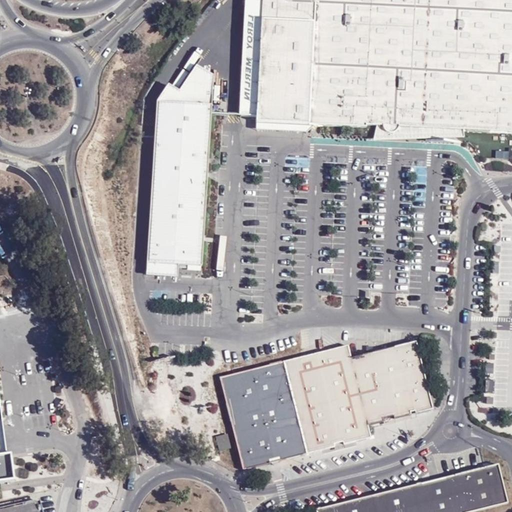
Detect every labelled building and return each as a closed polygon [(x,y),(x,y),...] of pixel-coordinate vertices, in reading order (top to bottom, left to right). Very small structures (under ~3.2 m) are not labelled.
[(243,0),(243,19),(250,20),(245,115),(245,117),(258,118),(263,0),(243,0)] [(511,0),(263,0),(258,118),(257,123),(315,126),(366,128),(367,126),(377,126),(382,126),(383,128),(383,130),(384,131),(385,133),(387,134),(388,134),(390,134),(393,134),(394,134),(395,133),(397,132),(398,131),(398,129),(399,129),(399,127),(427,129),(431,135),(455,136),(455,130),(463,131),(511,132),(511,0)] [(243,19),(238,117),(245,117),(245,115),(250,20),(243,19)] [(168,84),(156,100),(158,102),(211,105),(213,77),(196,65),(178,91),(168,84)] [(206,185),(211,105),(158,102),(152,192),(147,262),(201,266),(206,185)] [(309,131),(315,126),(257,123),(257,129),(309,131)] [(463,138),(463,131),(455,130),(455,136),(431,135),(427,129),(399,127),(399,129),(398,129),(398,131),(397,132),(395,133),(394,134),(393,134),(390,134),(388,134),(387,134),(385,133),(384,131),(383,130),(383,128),(382,126),(377,126),(373,141),(463,138)] [(360,390),(425,372),(417,342),(352,359),(360,390)] [(296,406),(360,390),(352,359),(349,346),(285,362),(296,406)] [(233,422),(296,406),(285,362),(222,378),(233,422)] [(434,408),(425,372),(360,390),(368,424),(382,421),(381,419),(394,415),(395,417),(410,414),(410,412),(416,410),(417,412),(434,408)] [(368,424),(360,390),(296,406),(307,453),(334,446),(333,444),(344,441),(344,444),(371,437),(368,424)] [(307,453),(296,406),(233,422),(244,469),(269,463),(269,460),(279,457),(280,460),(307,453)] [(231,446),(227,432),(217,435),(220,449),(231,446)] [(0,483),(15,481),(12,454),(7,455),(0,455),(0,483)] [(497,464),(437,479),(445,511),(467,511),(507,502),(497,464)] [(445,511),(437,479),(420,484),(377,495),(356,500),(316,511),(445,511)] [(0,511),(42,511),(40,501),(0,510),(0,511)]
